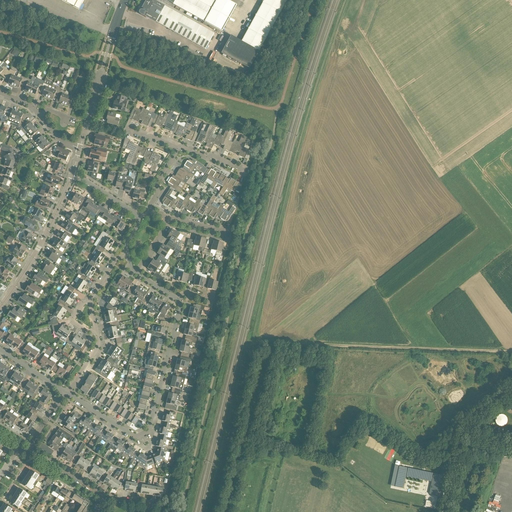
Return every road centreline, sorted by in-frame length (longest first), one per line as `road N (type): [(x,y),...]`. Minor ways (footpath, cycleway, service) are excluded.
road 1 (residential): [(66,392),(129,434),(147,433),(178,300)]
road 2 (track): [(302,345),(511,353)]
road 3 (unknown): [(210,511),(273,342)]
road 4 (unclassified): [(80,147),(125,0)]
road 5 (residential): [(0,306),(31,262),(72,173)]
